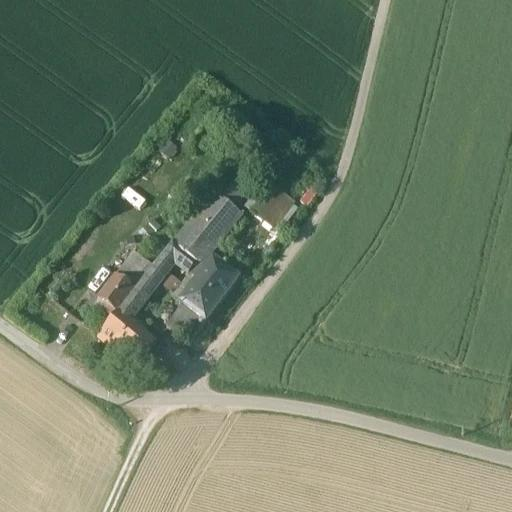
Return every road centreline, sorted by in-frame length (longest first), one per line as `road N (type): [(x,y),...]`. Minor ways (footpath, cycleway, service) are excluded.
road 1 (unclassified): [(176,397),(339,178),(387,0)]
road 2 (residential): [(511,462),(318,413),(176,397)]
road 3 (residential): [(176,397),(99,394),(0,324)]
